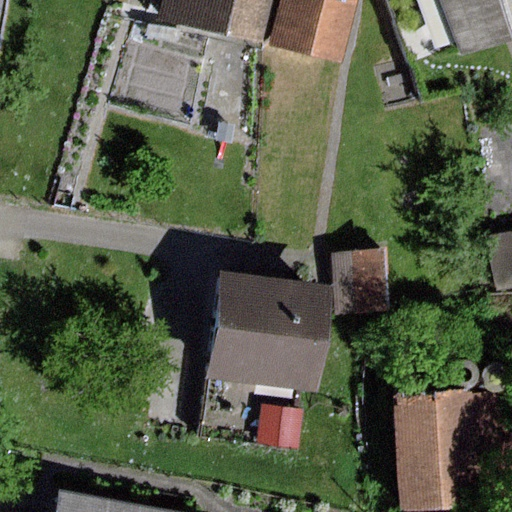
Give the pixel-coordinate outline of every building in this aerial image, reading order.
[(138,0),(135,19),(239,35),(248,0),(138,0)] [(248,0),(239,35),(313,52),(326,0),(248,0)] [(511,0),(379,0),(405,61),(417,99),(452,92),(443,51),(511,22),(511,0)] [(511,229),(471,234),(477,280),(511,275),(511,229)] [(367,245),(324,251),(332,312),(375,306),(367,245)] [(306,278),(195,264),(181,368),(197,370),(292,383),(306,278)] [(434,374),(438,377),(442,379),(447,379),(451,378),(456,376),(459,372),(461,367),(461,362),(459,357),(456,353),(452,350),(447,349),(442,350),(437,353),(434,356),(432,360),(431,365),(432,370),(434,374)] [(466,374),(470,377),(474,379),(479,379),(483,378),(487,376),(491,372),(493,367),(493,362),(491,357),(488,353),(484,350),(479,349),(473,350),(469,352),(466,356),(464,360),(463,365),(464,369),(466,374)] [(292,383),(197,370),(188,433),(284,446),(292,383)] [(499,380),(374,386),(380,508),(505,501),(499,380)] [(189,511),(37,480),(30,511),(189,511)]
